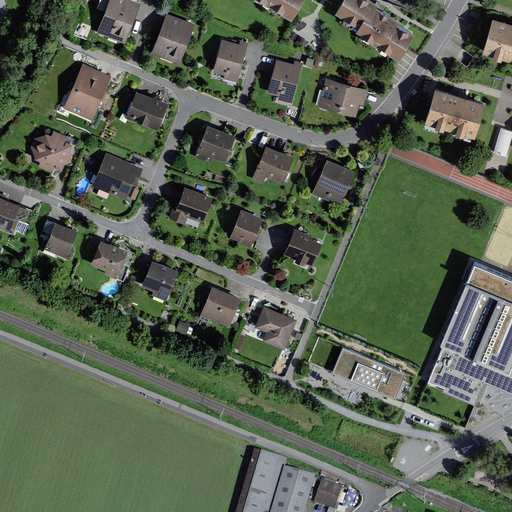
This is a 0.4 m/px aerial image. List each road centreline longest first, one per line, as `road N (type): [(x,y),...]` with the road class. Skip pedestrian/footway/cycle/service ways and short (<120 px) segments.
road 1 (residential): [(460,0),(381,118),(350,137),(309,138),(190,103)]
road 2 (residential): [(135,234),(317,309)]
road 3 (residential): [(511,420),(367,511)]
road 4 (residential): [(135,234),(3,181)]
road 5 (residential): [(190,103),(135,234)]
